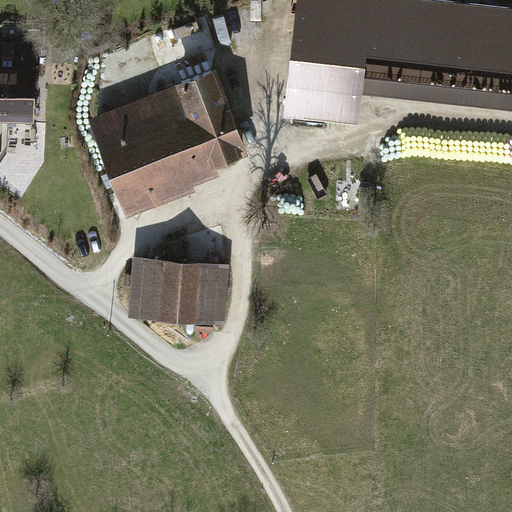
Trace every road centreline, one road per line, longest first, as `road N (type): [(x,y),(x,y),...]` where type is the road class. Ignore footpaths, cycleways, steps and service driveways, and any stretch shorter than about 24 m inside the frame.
road 1 (residential): [(0,225),(221,398)]
road 2 (track): [(286,511),(221,398)]
